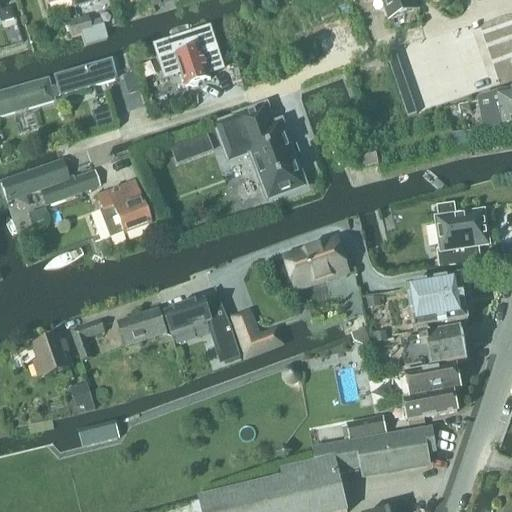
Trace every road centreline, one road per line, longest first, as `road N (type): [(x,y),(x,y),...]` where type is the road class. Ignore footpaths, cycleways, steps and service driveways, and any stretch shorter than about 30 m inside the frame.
road 1 (tertiary): [(454,511),(511,339)]
road 2 (unknown): [(461,491),(423,487),(344,511)]
